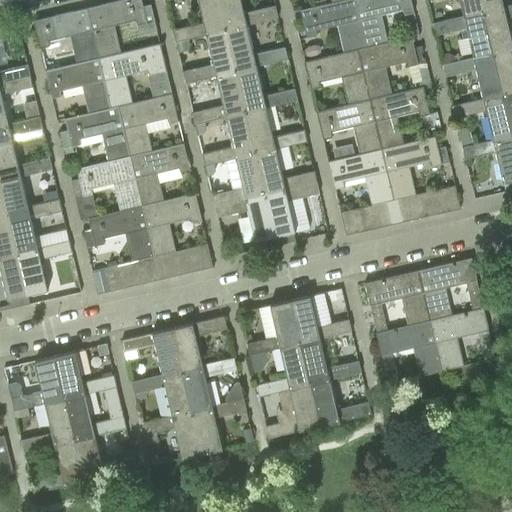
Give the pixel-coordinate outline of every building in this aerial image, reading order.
[(141,0),(120,0),(87,8),(99,58),(120,53),(114,25),(136,20),(139,35),(157,31),(151,4),(143,6),(141,0)] [(188,39),(207,34),(227,29),(220,0),(198,0),(204,22),(173,29),(176,41),(188,39)] [(241,0),(220,0),(227,29),(247,24),(278,17),(275,5),(244,12),(241,0)] [(337,25),(343,52),(357,49),(365,47),(354,0),(342,0),(331,2),(300,10),(307,38),(317,35),(315,29),(337,25)] [(410,0),(354,0),(365,47),(388,42),(381,14),(403,9),(404,15),(414,12),(410,0)] [(460,0),(464,16),(483,11),(480,0),(460,0)] [(480,0),(483,11),(503,6),(501,0),(480,0)] [(483,11),(493,52),(511,48),(511,43),(506,19),(511,17),(511,4),(503,6),(483,11)] [(40,49),(45,70),(54,68),(48,41),(69,36),(76,63),(99,58),(87,8),(33,20),(40,49)] [(466,28),(473,57),(493,52),(483,11),(464,16),(432,23),(435,35),(466,28)] [(227,29),(237,71),(257,66),(287,59),(285,47),(254,54),(247,24),(227,29)] [(185,83),(217,76),(237,71),(227,29),(207,34),(214,64),(183,71),(185,83)] [(357,49),(369,99),(392,93),(386,66),(407,61),(408,66),(418,64),(411,37),(388,42),(365,47),(357,49)] [(188,39),(176,41),(178,53),(186,51),(189,46),(188,39)] [(99,58),(111,108),(118,106),(132,102),(126,75),(148,70),(154,97),(172,93),(161,43),(120,53),(99,58)] [(511,48),(493,52),(503,94),(511,91),(511,48)] [(341,76),(347,104),(369,99),(357,49),(343,52),(305,61),(311,89),(321,87),(320,81),(341,76)] [(476,69),(483,98),(503,94),(493,52),(473,57),(454,62),(443,64),(442,65),(445,77),(476,69)] [(447,53),(441,55),(443,64),(454,62),(453,55),(447,53)] [(82,85),(88,113),(111,108),(99,58),(76,63),(54,68),(45,70),(51,98),(61,96),(59,91),(82,85)] [(0,82),(30,75),(28,64),(0,70),(0,82)] [(237,71),(246,112),(266,107),(297,100),(295,88),(264,95),(257,66),(237,71)] [(427,68),(416,71),(420,86),(430,84),(427,68)] [(204,122),(226,117),(246,112),(237,71),(217,76),(223,105),(192,112),(195,124),(204,122)] [(0,82),(0,125),(9,123),(2,94),(33,87),(30,75),(0,82)] [(369,99),(381,149),(404,143),(398,115),(419,110),(420,116),(430,114),(423,86),(392,93),(369,99)] [(511,91),(503,94),(511,133),(511,91)] [(118,106),(130,155),(152,150),(146,122),(167,117),(169,123),(179,121),(172,93),(154,97),(132,102),(118,106)] [(486,110),(492,139),(511,134),(511,133),(503,94),(483,98),(452,106),(454,118),(486,110)] [(353,126),(359,154),(381,149),(369,99),(347,104),(316,111),(323,139),(333,137),(331,131),(353,126)] [(67,130),(59,132),(63,148),(71,146),(80,144),(80,146),(102,141),(107,161),(130,155),(118,106),(111,108),(88,113),(65,119),(67,130)] [(246,112),(256,153),(276,149),(307,141),(304,129),(273,136),(266,107),(246,112)] [(213,163),(236,158),(256,153),(246,112),(226,117),(233,146),(202,153),(205,166),(213,163)] [(0,125),(0,169),(19,165),(12,136),(43,129),(40,116),(9,123),(0,125)] [(204,122),(195,124),(198,135),(203,134),(206,130),(204,122)] [(458,129),(462,146),(472,142),(469,130),(458,129)] [(511,134),(492,139),(461,147),(464,159),(495,152),(502,182),(511,180),(511,134)] [(404,143),(381,149),(393,200),(397,199),(409,196),(416,194),(409,165),(431,161),(432,166),(441,164),(435,136),(404,143)] [(130,155),(142,205),(164,200),(158,172),(179,167),(180,173),(190,170),(184,142),(152,150),(130,155)] [(256,153),(265,194),(317,182),(314,170),(283,178),(276,149),(256,153)] [(374,204),(386,201),(393,200),(381,149),(359,154),(328,161),(334,189),(344,186),(343,181),(365,176),(371,205),(374,204)] [(212,195),(214,206),(265,194),(256,153),(236,158),(242,187),(212,195)] [(79,179),(71,180),(75,198),(83,196),(92,194),(90,188),(112,183),(118,211),(142,205),(130,155),(107,161),(76,168),(79,179)] [(0,169),(0,175),(8,211),(28,206),(22,177),(52,169),(49,157),(19,165),(0,169)] [(465,162),(466,170),(473,168),(471,160),(465,162)] [(213,163),(205,166),(207,175),(212,174),(215,171),(213,163)] [(0,212),(8,211),(0,175),(0,212)] [(511,180),(502,182),(505,192),(511,190),(511,180)] [(317,182),(265,194),(275,236),(293,232),(295,232),(309,228),(302,197),(319,193),(317,182)] [(454,185),(443,188),(448,211),(460,209),(454,185)] [(443,188),(431,191),(437,214),(448,211),(443,188)] [(431,191),(420,193),(425,217),(437,214),(431,191)] [(164,200),(142,205),(154,257),(161,255),(173,252),(177,251),(170,222),(191,217),(192,223),(201,220),(195,193),(164,200)] [(420,193),(416,194),(409,196),(414,219),(425,217),(420,193)] [(265,194),(214,206),(217,217),(248,210),(255,241),(257,241),(275,236),(265,194)] [(397,199),(403,222),(414,219),(409,196),(397,199)] [(8,211),(18,252),(38,248),(35,235),(31,218),(62,211),(59,199),(28,206),(8,211)] [(397,199),(393,200),(386,201),(391,225),(403,222),(397,199)] [(386,201),(374,204),(380,227),(391,225),(386,201)] [(374,204),(371,205),(363,207),(369,230),(380,227),(374,204)] [(138,260),(150,258),(154,257),(142,205),(118,211),(88,218),(94,246),(104,244),(103,238),(125,233),(131,262),(138,260)] [(363,207),(352,209),(357,233),(369,230),(363,207)] [(357,233),(352,209),(340,212),(346,235),(357,233)] [(0,256),(18,252),(8,211),(0,212),(0,256)] [(66,229),(35,235),(38,248),(69,240),(66,229)] [(293,232),(275,236),(277,245),(295,241),(293,232)] [(275,236),(257,241),(259,250),(277,245),(275,236)] [(38,248),(18,252),(28,295),(48,290),(41,259),(72,252),(69,240),(38,248)] [(207,244),(196,247),(201,270),(213,267),(207,244)] [(196,247),(184,249),(190,272),(201,270),(196,247)] [(184,249),(177,251),(173,252),(178,275),(190,272),(184,249)] [(18,252),(0,256),(0,268),(1,269),(8,299),(27,295),(28,295),(18,252)] [(161,255),(166,278),(178,275),(173,252),(161,255)] [(161,255),(154,257),(150,258),(155,281),(166,278),(161,255)] [(150,258),(138,260),(143,283),(155,281),(150,258)] [(472,258),(417,271),(429,320),(451,315),(444,288),(466,283),(472,310),(482,308),(482,307),(475,280),(477,280),(472,258)] [(138,260),(131,262),(126,263),(132,286),(143,283),(138,260)] [(126,263),(115,266),(120,289),(132,286),(126,263)] [(115,266),(103,269),(109,291),(120,289),(115,266)] [(109,291),(103,269),(92,271),(97,294),(109,291)] [(365,283),(376,333),(386,330),(379,303),(400,298),(407,326),(429,320),(417,271),(365,283)] [(340,289),(328,292),(330,301),(342,298),(340,289)] [(311,296),(291,300),(301,344),(320,339),(351,332),(348,320),(331,324),(324,293),(311,296)] [(27,295),(8,299),(10,309),(29,305),(27,295)] [(266,352),(281,349),(301,344),(291,300),(270,305),(278,337),(246,344),(249,356),(266,352)] [(483,308),(482,308),(472,310),(451,315),(429,320),(441,371),(462,366),(456,338),(477,332),(484,360),(493,358),(487,330),(488,330),(483,308)] [(224,316),(172,328),(182,370),(202,365),(195,336),(227,328),(224,316)] [(386,330),(376,333),(388,383),(398,381),(391,353),(412,348),(419,376),(441,371),(429,320),(407,326),(386,330)] [(155,345),(162,375),(182,370),(172,328),(121,340),(124,353),(155,345)] [(320,339),(301,344),(310,384),(329,380),(361,372),(358,361),(327,368),(320,339)] [(106,344),(97,346),(99,355),(108,353),(106,344)] [(259,396),(278,392),(290,389),(310,384),(301,344),(281,349),(288,378),(256,385),(259,396)] [(83,349),(55,356),(65,398),(85,393),(116,386),(113,375),(82,382),(81,375),(89,373),(83,349)] [(266,352),(249,356),(253,372),(259,371),(267,358),(266,352)] [(27,407),(45,403),(65,398),(55,356),(35,361),(42,390),(23,395),(20,382),(8,385),(14,410),(27,407)] [(182,370),(192,410),(212,405),(205,377),(237,370),(234,358),(202,365),(182,370)] [(165,386),(172,415),(192,410),(182,370),(162,375),(131,382),(134,393),(165,386)] [(329,380),(310,384),(320,426),(366,415),(370,414),(367,402),(338,409),(336,409),(329,380)] [(244,398),(239,381),(236,382),(226,398),(227,402),(244,398)] [(278,422),(266,425),(268,438),(320,426),(310,384),(290,389),(297,418),(278,422)] [(85,393),(65,398),(74,439),(95,435),(126,427),(123,415),(116,386),(103,389),(110,418),(92,422),(85,393)] [(23,451),(54,444),(74,439),(65,398),(45,403),(52,432),(20,439),(23,451)] [(212,405),(192,410),(202,453),(222,449),(215,417),(246,410),(244,398),(227,402),(212,405)] [(27,407),(14,410),(14,411),(16,418),(29,415),(27,408),(27,407)] [(192,410),(172,415),(141,422),(144,434),(175,427),(182,458),(202,453),(192,410)] [(245,443),(253,441),(250,428),(242,430),(245,443)] [(95,435),(74,439),(84,481),(135,469),(132,456),(102,464),(95,435)] [(74,439),(54,444),(61,473),(30,480),(33,493),(84,481),(74,439)] [(0,474),(13,471),(5,440),(4,440),(5,441),(0,442),(0,474)]
